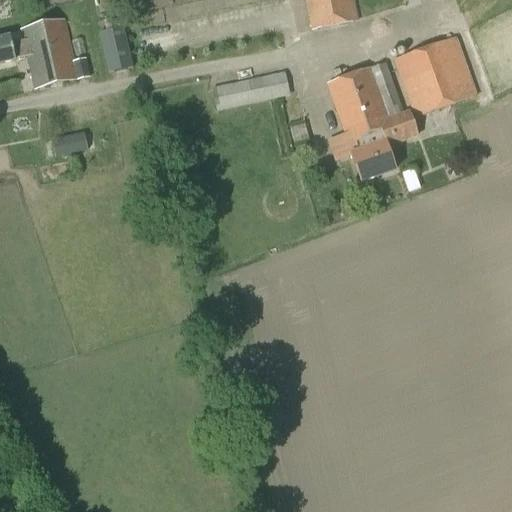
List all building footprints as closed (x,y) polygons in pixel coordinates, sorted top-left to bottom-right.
[(305,0),(312,31),(357,22),(352,0),(305,0)] [(260,7),(145,31),(150,55),(265,31),(260,7)] [(73,63),(63,21),(21,31),(23,42),(11,45),(10,38),(0,40),(0,64),(15,62),(15,60),(27,58),(34,91),(89,78),(85,61),(73,63)] [(361,29),(363,43),(390,39),(388,25),(361,29)] [(108,74),(133,69),(124,29),(99,34),(108,74)] [(415,119),(476,98),(455,39),(394,61),(415,119)] [(370,70),(327,85),(338,118),(382,102),(386,113),(400,108),(385,66),(371,71),(370,70)] [(216,112),(289,96),(284,75),(212,91),(216,112)] [(382,102),(338,118),(348,144),(349,143),(353,155),(351,156),(360,184),(394,172),(386,148),(416,138),(408,114),(389,121),(382,102)] [(290,129),(293,145),(307,141),(304,126),(290,129)] [(83,135),(75,136),(79,153),(87,152),(83,135)] [(59,140),(51,141),(55,159),(63,157),(59,140)] [(352,205),(344,208),(341,213),(344,221),(357,217),(352,205)]
